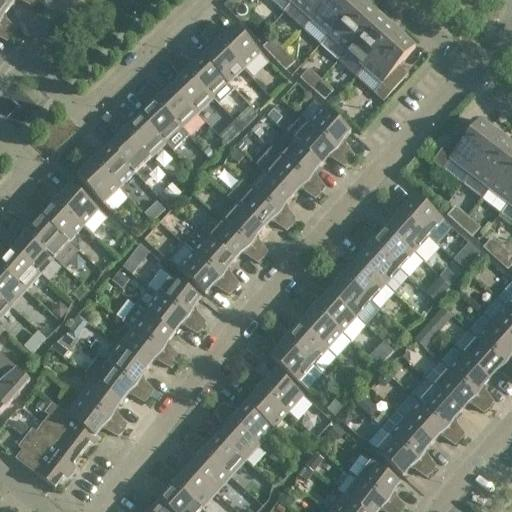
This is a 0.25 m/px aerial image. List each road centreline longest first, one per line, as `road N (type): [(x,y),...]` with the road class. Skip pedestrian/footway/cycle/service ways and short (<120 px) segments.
road 1 (residential): [(100,511),(239,327),(470,69)]
road 2 (residential): [(73,0),(30,59),(34,74),(78,112),(90,111),(211,0)]
